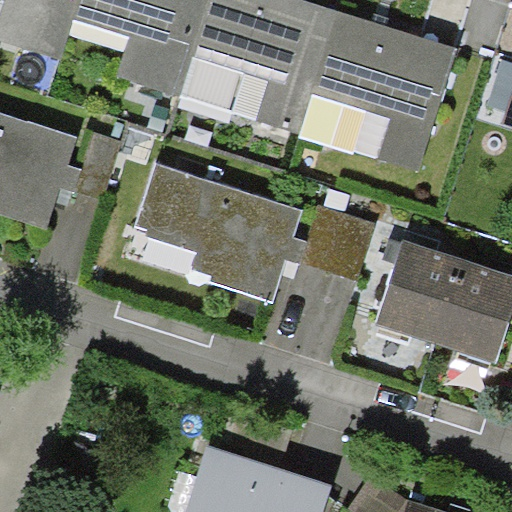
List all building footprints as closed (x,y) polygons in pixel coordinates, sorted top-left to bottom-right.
[(80,0),(20,0),(35,4),(22,44),(62,57),(75,17),(80,0)] [(214,0),(80,0),(75,17),(157,43),(144,83),(184,96),(197,55),(214,0)] [(345,13),(302,0),(214,0),(197,55),(279,81),(266,121),(306,134),(319,94),(345,13)] [(467,52),(345,13),(319,94),(401,120),(389,160),(428,173),(441,132),(467,52)] [(511,92),(502,122),(511,125),(511,92)] [(79,136),(0,109),(0,209),(50,226),(79,136)] [(78,188),(106,198),(125,141),(97,131),(78,188)] [(306,210),(159,162),(139,223),(205,245),(196,273),(277,300),(306,210)] [(378,222),(321,204),(302,261),(359,279),(378,222)] [(463,260),(405,241),(379,318),(438,337),(463,260)] [(511,309),(511,276),(463,260),(438,337),(497,356),(511,309)] [(324,511),(336,476),(282,459),(264,511),(324,511)] [(462,511),(420,498),(415,511),(462,511)]
